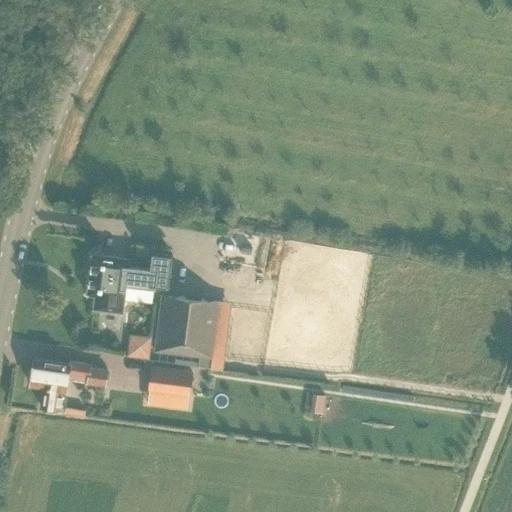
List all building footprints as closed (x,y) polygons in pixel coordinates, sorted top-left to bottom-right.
[(222,231),(223,221),(205,220),(203,252),(257,254),(258,233),(222,231)] [(171,254),(152,251),(150,268),(128,265),(129,257),(90,252),(85,295),(93,296),(92,309),(123,313),(126,281),(168,285),(171,254)] [(215,358),(220,300),(162,294),(157,352),(215,358)] [(96,324),(119,326),(120,313),(98,311),(96,324)] [(139,374),(142,357),(122,353),(119,370),(139,374)] [(65,389),(68,389),(69,378),(87,381),(86,383),(105,386),(108,368),(92,365),(92,363),(71,360),(71,363),(36,358),(34,370),(30,371),(29,378),(32,380),(32,384),(45,386),(42,406),(47,406),(48,410),(55,411),(58,408),(62,409),(65,389)] [(191,395),(193,370),(153,365),(150,391),(191,395)] [(210,393),(211,372),(193,371),(193,393),(210,393)] [(311,395),(310,413),(322,414),(323,396),(311,395)]
